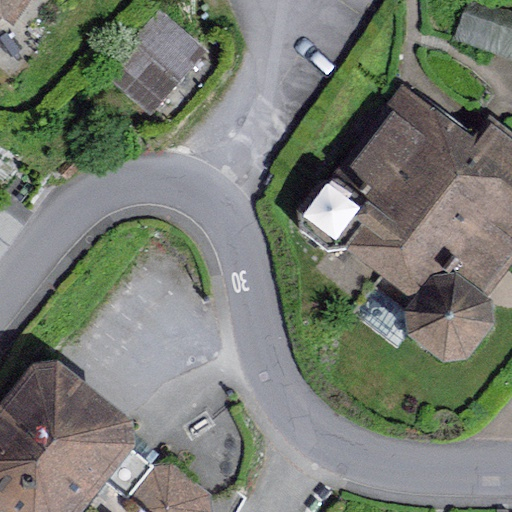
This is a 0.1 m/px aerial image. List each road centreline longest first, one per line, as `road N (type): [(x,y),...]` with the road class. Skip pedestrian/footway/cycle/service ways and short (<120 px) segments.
road 1 (residential): [(511,475),(385,466),(290,417),(272,388),(243,246),(206,195)]
road 2 (residential): [(206,195),(188,183),(138,183),(94,197),(0,303)]
road 3 (residential): [(270,0),(278,46),(269,95),(206,195)]
